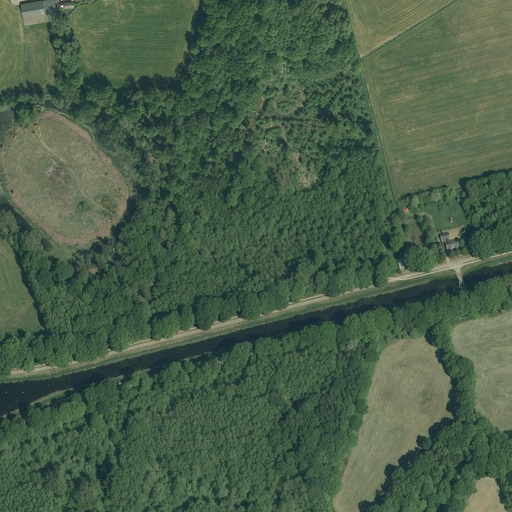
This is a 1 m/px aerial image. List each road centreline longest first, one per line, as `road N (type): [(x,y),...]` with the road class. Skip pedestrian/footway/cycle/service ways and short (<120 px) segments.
road 1 (track): [(212,363),(464,298)]
road 2 (track): [(244,318),(0,373)]
road 3 (track): [(0,431),(62,402),(212,363)]
road 4 (track): [(455,262),(244,318)]
